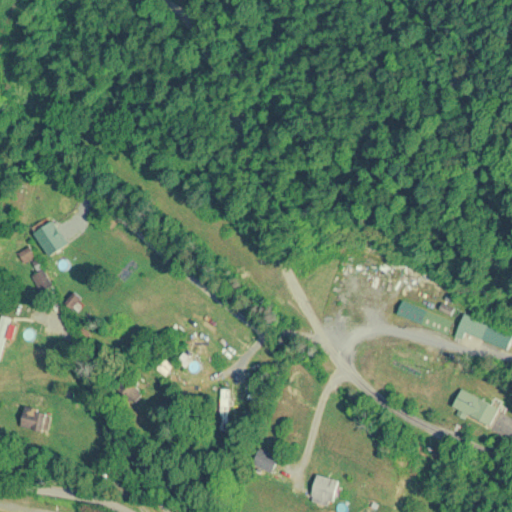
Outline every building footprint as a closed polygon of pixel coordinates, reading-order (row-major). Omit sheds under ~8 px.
[(70,265),(47,236),(40,242),(63,271),(70,265)] [(448,335),(454,322),(403,300),(398,313),(448,335)] [(0,320),(0,361),(1,362),(7,337),(13,339),(18,320),(1,315),(0,320)] [(135,404),(142,391),(128,383),(120,396),(135,404)] [(230,389),(222,389),(222,431),(230,431),(230,389)] [(453,407),(492,425),(500,407),(462,389),(453,407)] [(48,433),(53,414),(22,407),(17,426),(48,433)] [(332,506),(339,480),(318,474),(311,501),(332,506)]
